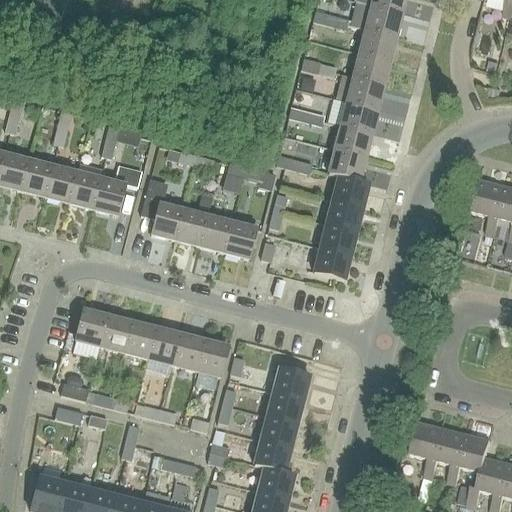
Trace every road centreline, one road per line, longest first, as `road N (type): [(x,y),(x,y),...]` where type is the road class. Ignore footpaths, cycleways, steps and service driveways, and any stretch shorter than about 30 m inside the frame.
road 1 (unclassified): [(2,511),(43,311),(67,275),(107,275),(382,346)]
road 2 (unclassified): [(382,346),(425,188),(457,150),(511,130)]
road 3 (unclassified): [(340,511),(382,346)]
road 4 (unclassified): [(461,320),(449,333),(447,382),(511,404)]
